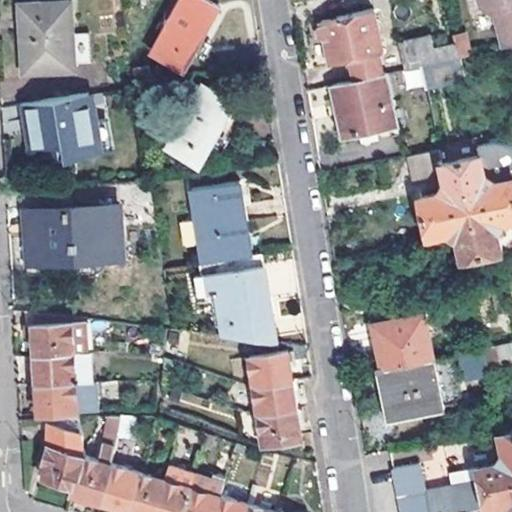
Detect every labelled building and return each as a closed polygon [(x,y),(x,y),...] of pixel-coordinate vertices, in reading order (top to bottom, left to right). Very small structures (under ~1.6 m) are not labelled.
[(71,0),(20,4),(23,72),(74,69),(71,0)] [(187,51),(213,6),(203,0),(183,0),(157,48),(170,55),(182,61),(187,51)] [(511,46),(511,0),(481,0),(483,6),(498,12),(505,48),(511,46)] [(331,64),(345,61),(350,60),(355,79),(382,74),(377,53),(382,48),(373,7),(321,19),(322,24),(317,28),(319,35),(325,38),(331,64)] [(410,68),(423,65),(432,63),(460,57),(457,42),(436,46),(432,33),(404,40),(410,68)] [(457,42),(460,57),(469,55),(465,36),(456,37),(457,42)] [(345,61),(349,81),(355,79),(350,60),(345,61)] [(423,65),(428,86),(436,84),(432,63),(423,65)] [(382,74),(355,79),(349,81),(331,85),(343,136),(358,133),(396,125),(384,73),(382,74)] [(230,101),(204,87),(170,145),(184,152),(191,139),(203,145),(230,101)] [(34,148),(51,146),(65,144),(67,159),(98,154),(93,122),(88,93),(35,103),(37,119),(31,120),(34,148)] [(28,150),(34,148),(31,120),(37,119),(35,103),(21,105),(24,121),(28,150)] [(107,120),(93,122),(98,154),(112,152),(107,120)] [(398,135),(396,125),(358,133),(360,143),(398,135)] [(446,175),(448,182),(454,186),(468,183),(473,205),(496,200),(493,187),(495,181),(511,177),(511,144),(508,142),(503,142),(499,142),(483,145),(485,155),(444,163),(446,175)] [(65,144),(51,146),(53,160),(67,159),(65,144)] [(444,163),(441,147),(409,154),(415,181),(446,175),(444,163)] [(496,200),(473,205),(478,228),(492,224),(497,228),(502,221),(510,219),(511,215),(511,177),(495,181),(493,187),(496,200)] [(205,261),(252,253),(241,179),(194,186),(205,261)] [(429,236),(450,231),(453,224),(450,210),(473,205),(468,183),(454,186),(448,182),(442,192),(422,197),(429,236)] [(478,228),(473,205),(450,210),(453,224),(450,231),(458,236),(463,256),(501,248),(497,229),(497,228),(492,224),(478,228)] [(124,255),(121,206),(29,211),(32,261),(124,255)] [(193,221),(180,222),(182,246),(195,245),(193,221)] [(511,226),(497,229),(501,248),(511,245),(511,226)] [(276,339),(263,251),(252,253),(205,261),(200,261),(201,275),(208,274),(211,294),(218,293),(224,333),(276,339)] [(354,309),(379,303),(377,289),(351,294),(354,309)] [(57,321),(56,313),(35,310),(27,309),(28,335),(36,334),(37,353),(90,349),(89,339),(74,340),(73,320),(57,321)] [(374,321),(383,362),(434,352),(426,310),(374,321)] [(493,340),(496,354),(511,350),(511,338),(511,337),(493,340)] [(484,342),(488,365),(497,362),(496,354),(493,340),(484,342)] [(484,342),(472,344),(477,367),(488,365),(484,342)] [(256,383),(293,378),(289,348),(250,354),(255,383),(256,383)] [(90,349),(37,353),(38,382),(77,380),(91,380),(91,378),(90,349)] [(445,407),(434,352),(383,362),(381,362),(391,418),(445,407)] [(381,362),(376,363),(387,419),(391,418),(381,362)] [(77,380),(78,411),(99,410),(100,378),(91,378),(91,380),(77,380)] [(256,383),(255,383),(260,413),(261,413),(298,406),(294,383),(293,378),(256,383)] [(77,380),(38,382),(40,413),(78,411),(78,400),(77,380)] [(261,413),(260,413),(265,443),(303,437),(298,406),(261,413)] [(124,415),(119,433),(132,435),(137,415),(124,415)] [(85,453),(82,431),(49,421),(49,438),(43,464),(45,466),(43,473),(76,483),(85,453)] [(180,421),(176,436),(195,442),(200,428),(180,421)] [(511,430),(502,432),(506,452),(511,454),(511,430)] [(210,431),(207,441),(215,443),(218,434),(210,431)] [(247,450),(249,444),(239,440),(237,447),(247,450)] [(102,499),(112,461),(116,446),(104,443),(100,457),(85,453),(76,483),(73,490),(102,499)] [(392,467),(401,511),(457,511),(488,506),(509,502),(511,496),(511,489),(510,480),(511,479),(511,454),(506,452),(501,464),(453,473),(455,486),(425,491),(420,462),(392,467)] [(141,469),(112,461),(102,499),(130,507),(141,469)] [(169,463),(168,468),(156,511),(186,511),(195,485),(199,471),(169,463)] [(159,475),(141,469),(130,507),(148,511),(156,511),(168,468),(161,466),(159,475)] [(218,511),(224,493),(227,481),(199,471),(195,485),(186,511),(218,511)] [(247,511),(251,500),(224,493),(218,511),(247,511)] [(278,511),(280,509),(275,507),(276,502),(264,499),(263,504),(251,500),(247,511),(278,511)]
